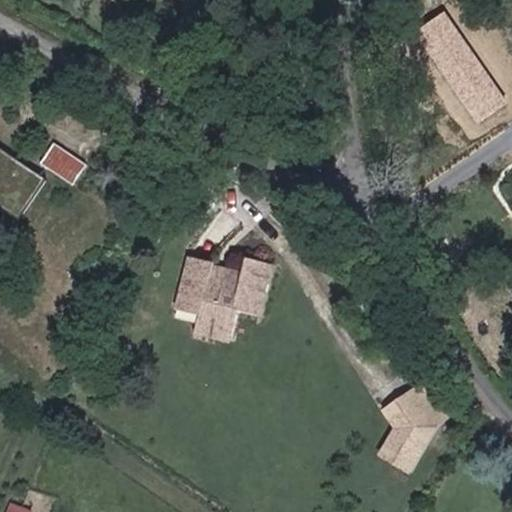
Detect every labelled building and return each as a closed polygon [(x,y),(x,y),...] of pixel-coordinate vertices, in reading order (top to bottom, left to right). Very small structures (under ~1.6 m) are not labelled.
[(78,182),(89,160),(54,143),(43,165),(78,182)] [(243,274),(193,262),(181,313),(203,318),(199,334),(239,343),(246,312),(262,315),(275,263),(247,256),(243,274)] [(423,394),(441,429),(453,423),(435,388),(423,394)] [(414,472),(441,429),(423,394),(394,410),(404,430),(387,453),(414,472)] [(12,500),(7,511),(34,511),(36,508),(12,500)]
